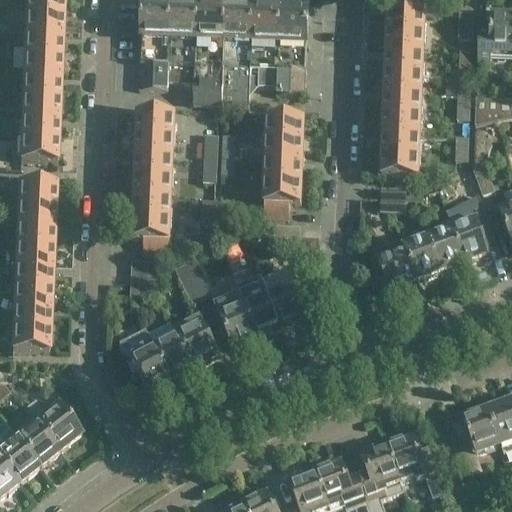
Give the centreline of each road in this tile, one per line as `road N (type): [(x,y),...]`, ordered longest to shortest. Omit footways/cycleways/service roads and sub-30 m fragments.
road 1 (residential): [(144,461),(90,373),(108,0)]
road 2 (residential): [(355,0),(339,282),(366,366)]
road 3 (residential): [(156,511),(253,458),(422,392)]
road 4 (residential): [(144,461),(217,423),(366,366)]
